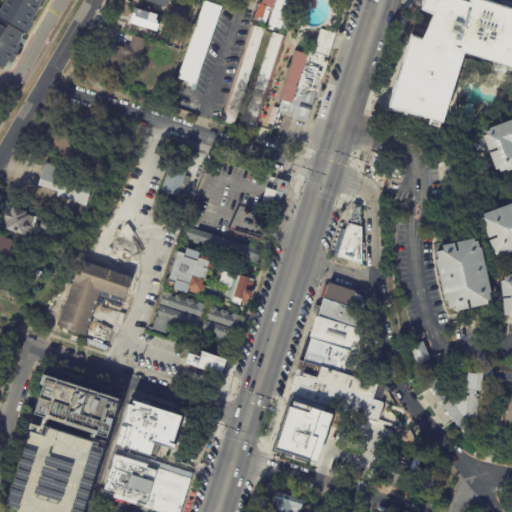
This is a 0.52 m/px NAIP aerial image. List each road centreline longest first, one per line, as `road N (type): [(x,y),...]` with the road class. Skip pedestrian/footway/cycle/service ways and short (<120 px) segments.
road 1 (primary): [(384,0),(219,511)]
road 2 (residential): [(511,480),(471,473),(400,391),(379,321),(370,196),(327,176)]
road 3 (residential): [(327,176),(44,83)]
road 4 (residential): [(250,422),(0,334)]
road 5 (residential): [(239,456),(414,511)]
road 6 (residential): [(92,0),(0,156)]
road 7 (residential): [(414,215),(416,277),(434,341),(462,349)]
road 8 (residential): [(250,0),(232,26),(198,133)]
road 9 (residential): [(342,132),(411,153),(414,215)]
